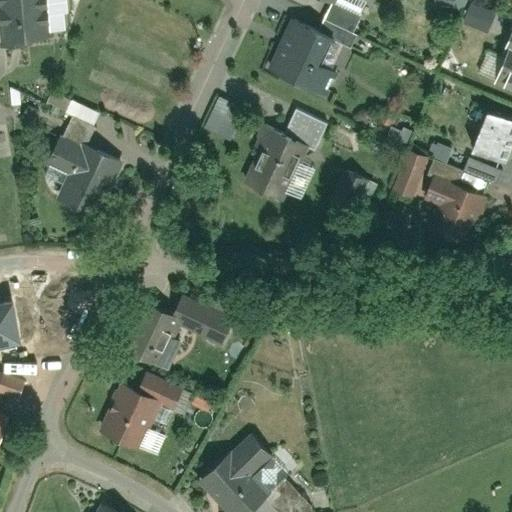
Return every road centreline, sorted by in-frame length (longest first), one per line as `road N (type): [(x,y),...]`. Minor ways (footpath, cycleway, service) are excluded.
road 1 (residential): [(121,267),(498,273)]
road 2 (residential): [(121,267),(248,0)]
road 3 (residential): [(40,453),(121,267)]
road 4 (residential): [(175,511),(40,453)]
road 5 (residential): [(121,267),(0,265)]
